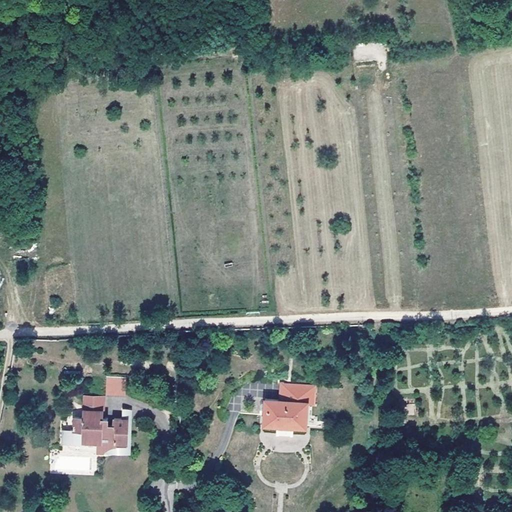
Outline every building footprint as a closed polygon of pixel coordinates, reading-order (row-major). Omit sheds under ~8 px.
[(105,395),(125,396),(126,377),(106,376),(105,395)] [(264,401),(263,427),(277,428),(277,424),(291,424),(291,428),(306,429),(307,406),(310,406),(310,387),(280,385),(279,401),(264,401)] [(70,431),(70,442),(84,443),(98,444),(97,455),(103,456),(104,451),(112,451),(117,451),(117,448),(128,448),(128,436),(125,437),(125,420),(123,420),(114,421),(114,427),(108,427),(108,420),(103,420),(103,398),(85,398),(85,419),(75,419),(75,431),(70,431)] [(124,410),(123,420),(125,420),(125,437),(128,436),(128,448),(117,448),(117,451),(112,451),(112,454),(131,455),(132,412),(124,410)] [(84,443),(70,442),(70,431),(62,431),(61,446),(84,446),(84,443)]
